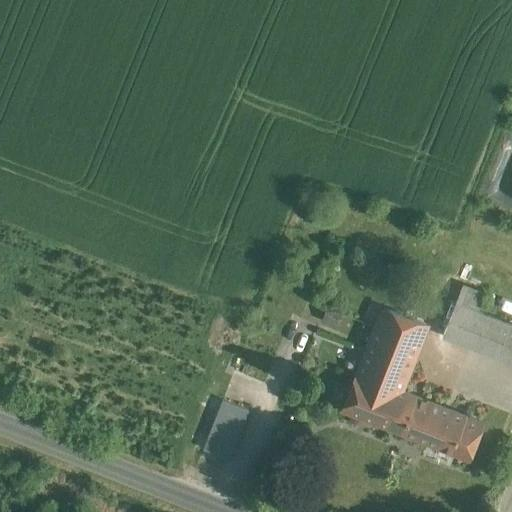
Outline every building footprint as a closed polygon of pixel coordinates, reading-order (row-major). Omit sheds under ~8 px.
[(484,295),(462,287),(456,302),(478,310),(484,295)] [(511,323),(478,310),(456,302),(444,331),(511,358),(511,323)] [(385,308),(368,351),(358,347),(354,357),(364,361),(359,375),(358,375),(344,409),(405,432),(419,398),(400,391),(426,324),(385,308)] [(483,423),(419,398),(405,432),(470,458),(483,423)] [(249,410),(223,400),(204,448),(230,459),(249,410)] [(482,491),(473,511),(486,511),(493,496),(482,491)]
